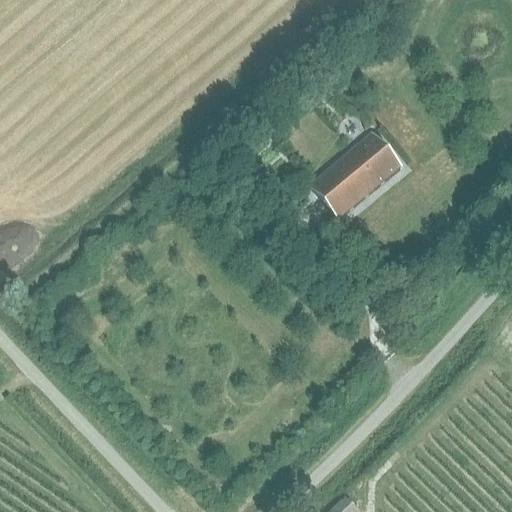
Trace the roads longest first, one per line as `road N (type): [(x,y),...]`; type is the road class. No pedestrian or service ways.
road 1 (unclassified): [(276,511),(376,419),(511,269)]
road 2 (unclassified): [(164,511),(0,343)]
